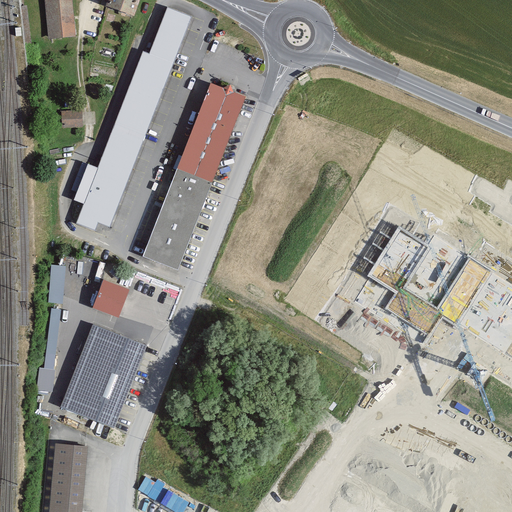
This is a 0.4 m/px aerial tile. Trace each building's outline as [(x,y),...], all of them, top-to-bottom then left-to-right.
[(72,0),(44,0),(49,40),(77,37),(72,0)] [(140,0),(107,0),(106,6),(135,16),(140,0)] [(110,227),(192,16),(168,7),(150,54),(143,51),(98,168),(88,164),(74,200),(84,204),(76,223),(95,231),(98,222),(110,227)] [(244,98),(209,85),(142,258),(177,271),(244,98)] [(83,127),(82,110),(61,111),(62,129),(83,127)] [(511,291),(400,227),(368,276),(395,293),(385,309),(428,335),(443,316),(511,362),(511,291)] [(48,303),(63,304),(66,266),(51,265),(48,303)] [(128,292),(102,282),(92,309),(117,319),(128,292)] [(61,310),(51,308),(44,368),(39,368),(36,390),(53,392),(56,370),(54,370),(61,310)] [(146,346),(93,325),(60,407),(113,428),(146,346)] [(80,511),(87,447),(56,444),(49,511),(80,511)]
